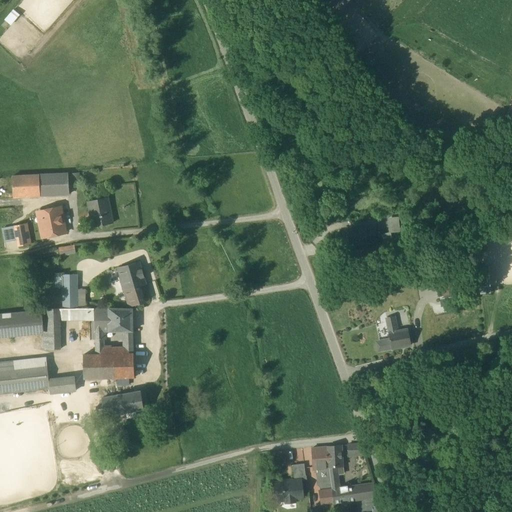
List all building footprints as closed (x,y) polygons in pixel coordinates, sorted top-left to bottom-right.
[(20,15),(14,10),(4,21),(11,26),(20,15)] [(61,188),(69,187),(68,174),(61,175),(61,188)] [(78,174),(68,174),(69,187),(79,186),(78,174)] [(49,188),(61,188),(61,175),(39,176),(40,194),(49,193),(49,188)] [(40,196),(40,194),(39,176),(12,177),(13,195),(13,198),(22,197),(40,196)] [(87,203),(92,228),(113,223),(110,223),(105,200),(108,199),(108,198),(87,203)] [(39,224),(42,238),(66,233),(60,208),(40,212),(42,223),(39,224)] [(389,233),(400,233),(398,216),(388,217),(389,233)] [(24,224),(14,227),(17,240),(18,247),(28,245),(27,239),(24,224)] [(17,240),(14,227),(1,229),(3,243),(17,240)] [(347,244),(347,250),(355,249),(354,245),(360,244),(376,243),(374,228),(349,230),(350,244),(347,244)] [(58,248),(60,256),(75,254),(74,246),(58,248)] [(316,249),(318,256),(331,254),(330,247),(316,249)] [(128,306),(128,308),(145,303),(140,286),(146,284),(139,262),(117,269),(123,291),(128,306)] [(63,288),(63,278),(55,275),(55,288),(63,288)] [(63,288),(63,309),(77,309),(77,290),(77,275),(63,275),(63,278),(63,288)] [(439,299),(441,306),(452,305),(451,298),(450,286),(438,288),(439,299)] [(85,290),(77,290),(77,309),(85,309),(85,290)] [(57,350),(58,320),(58,309),(48,309),(43,309),(42,320),(44,334),(42,334),(41,350),(57,350)] [(88,318),(94,318),(94,309),(85,309),(77,309),(63,309),(58,309),(58,320),(88,320),(88,318)] [(94,333),(95,333),(103,333),(109,332),(108,309),(94,309),(94,318),(94,333)] [(108,309),(109,332),(123,332),(132,332),(132,309),(108,309)] [(0,338),(42,334),(44,334),(42,320),(41,310),(0,314),(0,338)] [(386,319),(389,333),(397,332),(394,317),(386,319)] [(389,333),(391,339),(379,342),(377,344),(378,350),(381,351),(393,349),(410,345),(407,330),(397,332),(389,333)] [(123,332),(123,343),(125,341),(132,340),(132,332),(123,332)] [(95,333),(95,341),(103,341),(103,333),(95,333)] [(123,348),(123,354),(133,354),(132,340),(125,341),(123,343),(123,348)] [(96,355),(103,355),(103,349),(103,347),(95,347),(96,355)] [(84,380),(117,379),(128,378),(134,378),(133,354),(123,354),(111,355),(103,355),(96,355),(83,356),(84,380)] [(0,369),(47,364),(46,357),(0,362),(0,369)] [(0,394),(49,389),(48,380),(47,364),(0,369),(0,394)] [(74,377),(48,380),(49,389),(50,394),(76,391),(74,377)] [(144,410),(140,391),(123,395),(126,413),(144,410)] [(113,415),(126,413),(123,395),(101,398),(104,417),(113,415)] [(113,415),(104,417),(106,426),(115,425),(113,415)] [(330,475),(336,474),(335,467),(342,466),(341,445),(327,447),(329,468),(330,475)] [(347,445),(348,455),(362,455),(362,445),(347,445)] [(323,490),(332,489),(330,475),(329,468),(327,447),(312,448),(313,470),(317,470),(317,473),(318,481),(322,481),(323,490)] [(292,465),(294,481),(301,481),(306,480),(306,477),(305,475),(304,464),(292,465)] [(338,489),(336,474),(330,475),(332,489),(332,490),(338,489)] [(285,502),(287,503),(294,502),(295,501),(295,499),(303,499),(301,481),(294,481),(275,483),(276,501),(285,500),(285,502)] [(373,484),(355,487),(356,501),(375,498),(373,484)] [(333,504),(356,501),(355,487),(338,489),(332,490),(333,503),(333,504)] [(319,491),(322,504),(329,503),(333,503),(332,490),(332,489),(323,490),(320,491),(319,491)]
